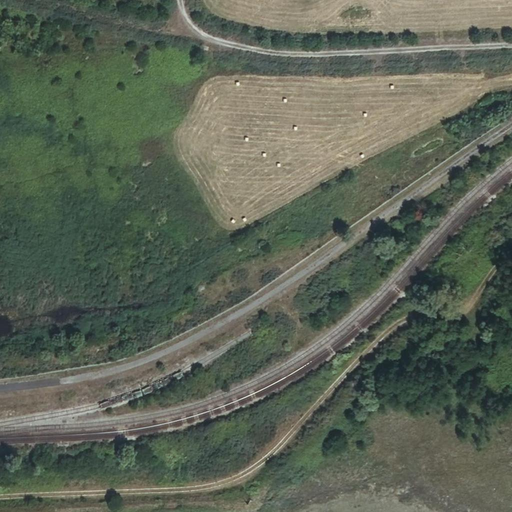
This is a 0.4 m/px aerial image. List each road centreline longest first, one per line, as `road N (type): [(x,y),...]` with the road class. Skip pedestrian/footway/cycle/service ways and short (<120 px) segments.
road 1 (track): [(0,500),(225,482),(256,466),(394,327),(466,313),(511,255)]
road 2 (track): [(511,43),(271,53),(219,40),(188,19),(180,0)]
road 3 (track): [(219,40),(39,0)]
